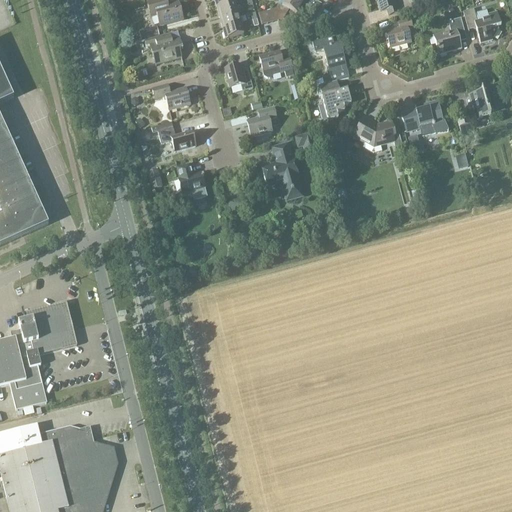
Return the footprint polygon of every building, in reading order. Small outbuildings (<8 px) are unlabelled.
[(160,27),(183,21),(178,3),(168,6),(166,0),(161,0),(147,4),(149,12),(155,10),(160,27)] [(214,0),(216,8),(235,3),(233,0),(214,0)] [(298,16),(304,6),(293,0),(285,0),(282,6),(278,4),(275,9),(283,20),(289,10),(298,16)] [(396,0),(395,0),(393,1),(392,0),(376,0),(380,12),(387,10),(389,16),(400,13),(396,0)] [(219,19),(238,14),(235,3),(216,8),(219,19)] [(273,22),(283,20),(275,9),(270,11),(273,22)] [(497,28),(500,27),(497,13),(487,16),(489,20),(477,23),(473,10),(463,12),(468,31),(475,29),(480,45),(492,42),(491,39),(493,39),(498,31),(497,28)] [(267,24),(273,22),(270,11),(264,12),(267,24)] [(261,26),(267,24),(264,12),(258,14),(261,26)] [(222,29),(241,24),(238,14),(219,19),(222,29)] [(459,43),(467,41),(461,19),(448,22),(450,32),(433,37),(438,56),(461,50),(459,43)] [(407,30),(412,29),(410,21),(398,24),(400,30),(386,33),(390,49),(411,44),(407,30)] [(241,24),(222,29),(225,40),(244,35),(241,24)] [(156,28),(138,33),(141,41),(159,36),(156,28)] [(172,44),(171,40),(170,34),(154,39),(156,44),(150,45),(156,67),(182,60),(180,51),(183,51),(180,42),(172,44)] [(325,86),(336,83),(349,79),(339,44),(334,46),(331,38),(312,43),(315,53),(323,51),(330,75),(322,77),(325,86)] [(293,77),(292,71),(289,59),(281,61),(279,52),(259,58),(264,77),(267,79),(269,79),(271,78),(272,76),(284,73),(286,79),(293,77)] [(248,71),(242,73),(240,66),(224,70),(229,89),(241,86),(242,92),(253,90),(248,71)] [(0,247),(48,226),(36,199),(38,198),(34,188),(31,189),(0,119),(0,105),(14,99),(0,67),(0,247)] [(336,83),(325,86),(316,88),(318,98),(321,97),(328,122),(338,119),(336,115),(345,112),(343,107),(351,105),(347,90),(339,92),(336,83)] [(169,112),(190,106),(185,89),(169,94),(167,86),(152,91),(155,102),(163,100),(164,104),(166,103),(169,112)] [(476,109),(479,119),(490,116),(491,116),(496,115),(492,99),(496,97),(493,86),(481,90),(482,92),(472,95),(473,98),(466,100),(469,111),(476,109)] [(406,133),(413,131),(420,129),(422,137),(436,133),(442,133),(445,133),(447,132),(448,132),(444,121),(442,122),(437,102),(427,105),(428,110),(416,113),(415,111),(401,115),(406,133)] [(268,121),(276,119),(273,109),(258,114),(259,119),(247,123),(251,139),(271,133),(268,121)] [(459,127),(470,124),(466,110),(455,113),(459,127)] [(221,129),(236,126),(235,119),(219,122),(221,129)] [(362,121),(353,137),(365,144),(362,148),(373,154),(381,152),(380,147),(394,143),(395,147),(402,145),(399,135),(395,136),(394,133),(391,123),(379,126),(373,128),(362,121)] [(175,137),(173,130),(171,124),(151,129),(153,135),(158,134),(161,146),(172,143),(174,153),(195,148),(191,133),(175,137)] [(309,135),(294,138),(297,150),(303,148),(306,159),(314,157),(309,135)] [(303,199),(298,178),(293,160),(291,161),(287,146),(272,150),(277,165),(262,169),(267,187),(280,183),(285,203),(303,199)] [(204,189),(205,189),(201,174),(191,177),(188,166),(176,169),(179,180),(177,180),(181,195),(192,192),(194,199),(196,200),(205,198),(206,196),(204,189)] [(337,194),(339,205),(346,203),(344,193),(337,194)] [(13,339),(0,342),(0,387),(9,386),(16,412),(46,404),(37,367),(40,367),(38,356),(76,346),(65,304),(24,314),(25,321),(18,323),(20,332),(12,334),(13,339)] [(69,430),(40,437),(39,437),(36,426),(0,435),(0,473),(9,511),(48,501),(45,488),(44,485),(60,481),(56,464),(74,460),(75,459),(73,450),(92,445),(90,435),(69,430)] [(97,511),(102,511),(99,501),(105,500),(103,489),(109,488),(106,479),(112,477),(110,467),(116,466),(112,450),(92,445),(73,450),(75,459),(74,460),(56,464),(60,481),(44,485),(45,488),(48,501),(9,511),(97,511)]
